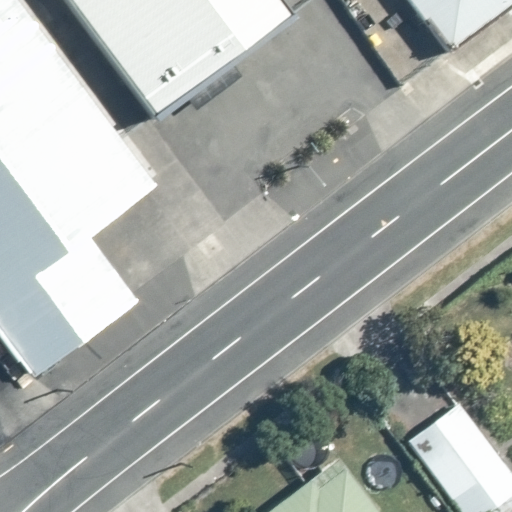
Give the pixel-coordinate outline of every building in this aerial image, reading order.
[(38,0),(121,105),(252,2),(250,0),(38,0)] [(453,0),(379,0),(408,36),(453,0)] [(0,7),(0,353),(7,362),(106,284),(64,230),(133,176),(0,7)] [(485,511),(511,492),(511,477),(472,425),(455,402),(430,421),(447,444),(422,463),(459,511),(485,511)] [(376,511),(342,465),(312,487),(306,479),(260,511),(376,511)]
